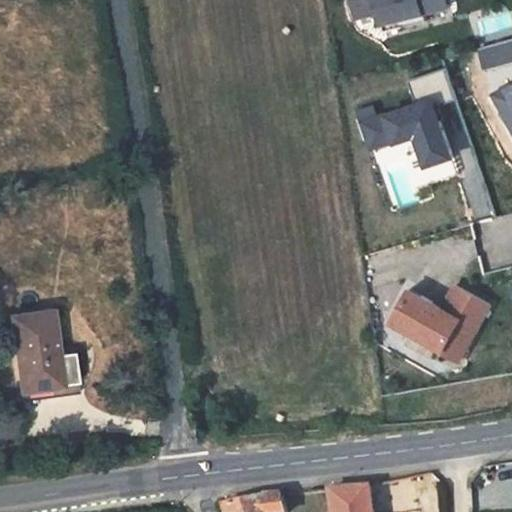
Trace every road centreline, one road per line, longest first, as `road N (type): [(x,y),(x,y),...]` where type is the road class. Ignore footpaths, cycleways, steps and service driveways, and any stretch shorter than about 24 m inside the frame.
road 1 (residential): [(123,0),(187,480)]
road 2 (tertiary): [(511,439),(187,480)]
road 3 (tertiary): [(187,480),(0,507)]
